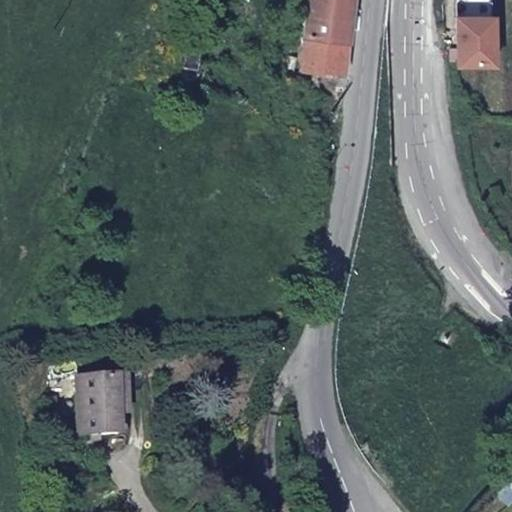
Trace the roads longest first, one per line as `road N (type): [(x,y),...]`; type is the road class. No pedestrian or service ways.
road 1 (secondary): [(352,511),(319,365),(363,147),(378,0)]
road 2 (secondary): [(413,0),(426,168),(461,255),(511,314)]
road 3 (unknown): [(325,397),(281,413),(255,441),(240,483),(241,511)]
